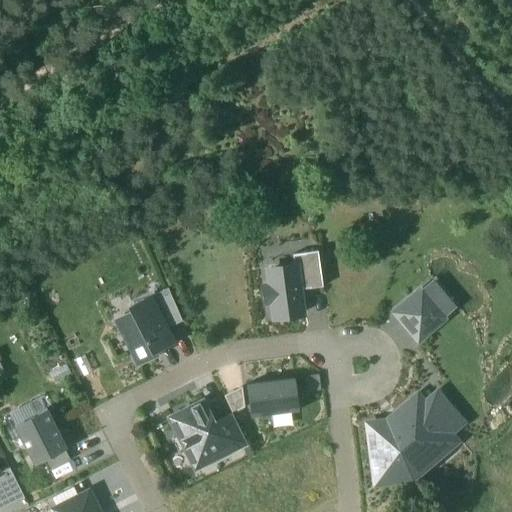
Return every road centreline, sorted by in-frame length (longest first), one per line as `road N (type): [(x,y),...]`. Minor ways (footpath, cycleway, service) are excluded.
road 1 (residential): [(159,511),(106,405),(216,356),(324,340)]
road 2 (track): [(0,106),(162,0)]
road 3 (residential): [(336,394),(371,386),(380,361),(373,341),(324,340)]
